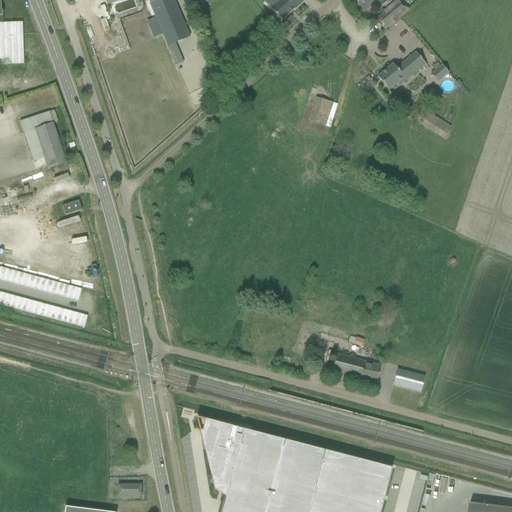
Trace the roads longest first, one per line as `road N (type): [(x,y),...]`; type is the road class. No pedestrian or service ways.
road 1 (secondary): [(171,511),(124,245),(35,0)]
road 2 (track): [(511,440),(158,345)]
road 3 (residential): [(126,194),(328,0)]
road 4 (residential): [(126,194),(60,0)]
road 5 (residential): [(158,345),(126,194)]
